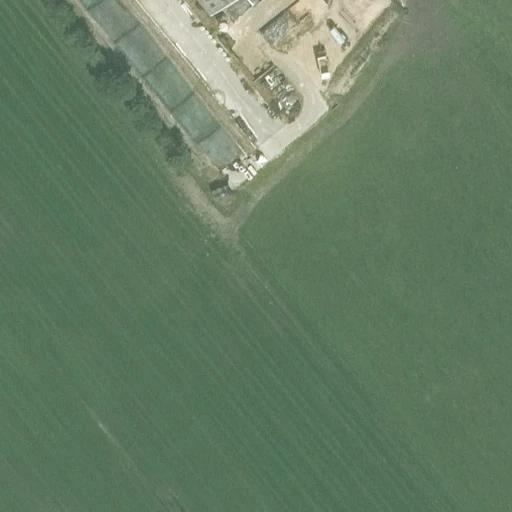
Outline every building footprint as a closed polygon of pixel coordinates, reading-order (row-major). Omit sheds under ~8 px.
[(148,0),(162,24),(187,10),(181,0),(148,0)] [(202,0),(212,11),(225,0),(202,0)] [(381,0),(388,9),(400,0),(381,0)] [(299,2),(271,24),(279,34),(307,12),(299,2)] [(133,8),(118,15),(124,29),(139,23),(133,8)] [(279,117),(234,61),(233,62),(208,31),(187,48),(234,106),(239,102),(262,131),(279,117)] [(217,142),(210,132),(225,122),(202,88),(178,105),(208,148),(217,142)]
